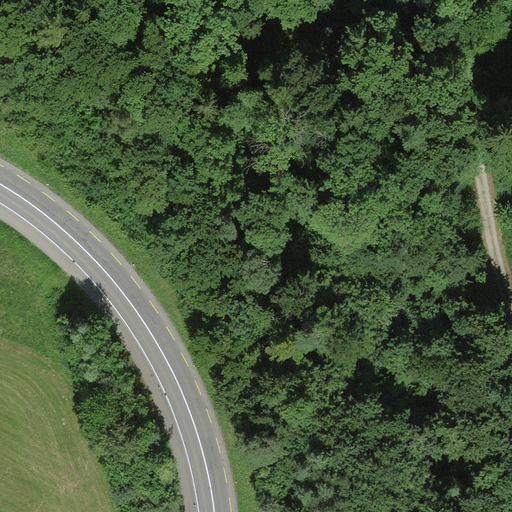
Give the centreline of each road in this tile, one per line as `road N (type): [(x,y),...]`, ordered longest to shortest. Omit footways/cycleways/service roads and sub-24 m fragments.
road 1 (secondary): [(0,184),(81,245),(125,293),(187,402),(215,511)]
road 2 (track): [(428,0),(475,118),(511,281)]
